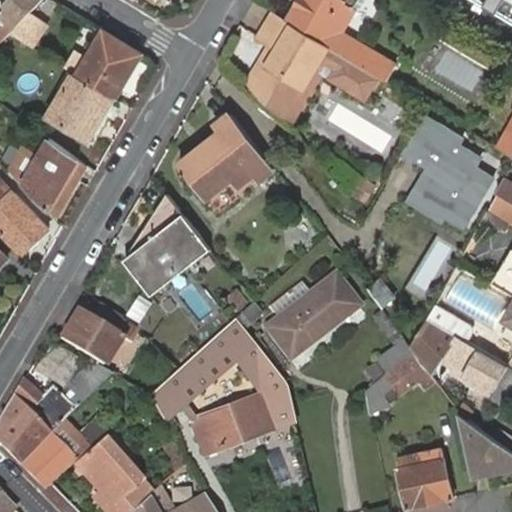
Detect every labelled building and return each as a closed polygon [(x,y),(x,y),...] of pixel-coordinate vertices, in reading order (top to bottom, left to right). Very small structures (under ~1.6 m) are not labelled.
[(0,30),(0,43),(9,35),(26,17),(27,16),(30,13),(42,0),(10,0),(3,8),(16,19),(5,31),(2,28),(0,30)] [(303,0),(290,23),(295,26),(331,47),(337,51),(360,65),(379,76),(382,78),(392,84),(402,68),(347,35),(344,40),(337,36),(350,14),(357,18),(361,10),(359,8),(362,0),(303,0)] [(511,0),(477,0),(511,20),(511,0)] [(9,35),(27,46),(34,50),(49,25),(30,13),(27,16),(26,17),(9,35)] [(347,35),(357,18),(350,14),(337,36),(344,40),(347,35)] [(280,51),(254,93),(287,121),(296,105),(306,110),(318,90),(313,88),(327,65),(336,71),(338,78),(358,91),(373,87),(379,76),(360,65),(337,51),(331,47),(295,26),(290,23),(276,15),(261,40),(273,47),(280,51)] [(79,77),(118,101),(143,56),(106,32),(79,77)] [(273,47),(248,88),(254,93),(280,51),(273,47)] [(445,50),(434,70),(472,90),(483,71),(445,50)] [(313,88),(318,90),(326,77),(369,102),(382,78),(379,76),(373,87),(358,91),(338,78),(336,71),(327,65),(313,88)] [(79,77),(76,76),(49,120),(91,145),(118,101),(79,77)] [(296,105),(287,121),(293,126),(295,128),(306,110),(296,105)] [(466,135),(424,111),(400,153),(426,168),(406,202),(443,223),(446,219),(473,234),(504,180),(480,166),(485,157),(461,143),(466,135)] [(263,189),(281,175),(264,154),(237,119),(220,134),(224,141),(184,172),(210,205),(235,186),(242,194),(257,182),(263,189)] [(511,132),(503,150),(511,155),(511,132)] [(78,163),(51,141),(40,157),(26,148),(12,170),(50,209),(78,163)] [(331,154),(321,171),(352,189),(362,172),(331,154)] [(3,179),(0,181),(0,199),(3,203),(15,192),(3,179)] [(511,184),(507,181),(500,193),(503,196),(495,210),(511,219),(511,184)] [(0,229),(23,254),(49,230),(15,192),(3,203),(0,199),(0,229)] [(155,301),(215,254),(171,198),(168,193),(139,223),(151,241),(124,261),(155,301)] [(143,231),(124,261),(151,241),(143,231)] [(511,264),(498,289),(511,297),(511,322),(510,326),(511,327),(511,264)] [(337,281),(271,335),(296,366),(362,310),(337,281)] [(58,343),(99,370),(118,341),(128,347),(137,331),(100,308),(90,323),(76,315),(58,343)] [(428,320),(411,344),(417,351),(429,367),(436,354),(441,345),(449,349),(444,359),(467,371),(466,373),(460,384),(483,397),(490,386),(503,362),(479,349),(469,343),(428,320)] [(224,378),(256,350),(235,324),(201,354),(224,378)] [(378,362),(386,374),(389,372),(417,351),(411,344),(408,339),(378,362)] [(441,345),(436,354),(444,359),(449,349),(441,345)] [(417,351),(389,372),(399,387),(429,367),(417,351)] [(511,369),(496,387),(506,397),(511,390),(511,369)] [(0,420),(0,444),(45,490),(62,475),(69,469),(79,461),(69,451),(52,434),(29,410),(42,395),(23,380),(0,420)] [(71,417),(42,395),(29,410),(52,434),(71,417)] [(261,396),(196,420),(193,428),(204,457),(277,429),(266,398),(261,396)] [(511,446),(510,445),(475,421),(462,410),(475,481),(511,470),(511,446)] [(79,461),(97,446),(109,435),(98,424),(69,451),(79,461)] [(132,511),(145,501),(146,500),(97,446),(79,461),(69,469),(97,500),(90,506),(96,511),(132,511)] [(396,459),(404,509),(449,503),(441,452),(434,453),(435,462),(404,467),(402,458),(396,459)] [(434,453),(402,458),(404,467),(435,462),(434,453)] [(69,469),(62,475),(90,506),(97,500),(69,469)] [(0,511),(1,511),(10,503),(0,493),(0,511)] [(211,511),(203,498),(177,511),(151,511),(145,501),(132,511),(211,511)]
